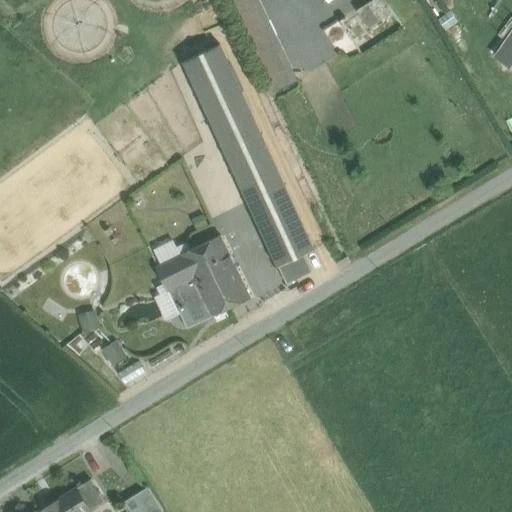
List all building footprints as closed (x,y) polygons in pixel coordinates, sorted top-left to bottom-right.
[(255,0),(217,0),(259,90),(290,74),(287,67),(290,65),(276,37),(262,3),(258,5),(255,0)] [(384,0),(372,0),(326,29),(346,61),(401,27),(384,0)] [(410,21),(397,0),(384,0),(401,27),(410,21)] [(511,35),(498,56),(511,65),(511,35)] [(315,250),(220,45),(184,61),(278,267),(304,255),(315,250)] [(220,236),(181,255),(193,279),(196,285),(235,267),(220,236)] [(181,255),(156,267),(168,291),(193,279),(181,255)] [(304,255),(278,267),(286,283),(312,271),(304,255)] [(235,267),(196,285),(204,299),(213,315),(250,298),(235,267)] [(168,291),(179,310),(204,299),(196,285),(193,279),(168,291)] [(204,299),(179,310),(187,328),(213,316),(213,315),(204,299)] [(78,313),(83,331),(100,326),(94,308),(78,313)] [(116,338),(102,346),(112,362),(125,354),(116,338)] [(91,479),(76,488),(90,510),(105,501),(91,479)] [(75,487),(37,511),(38,511),(86,511),(90,510),(76,488),(75,487)] [(163,511),(148,487),(125,501),(131,511),(163,511)]
